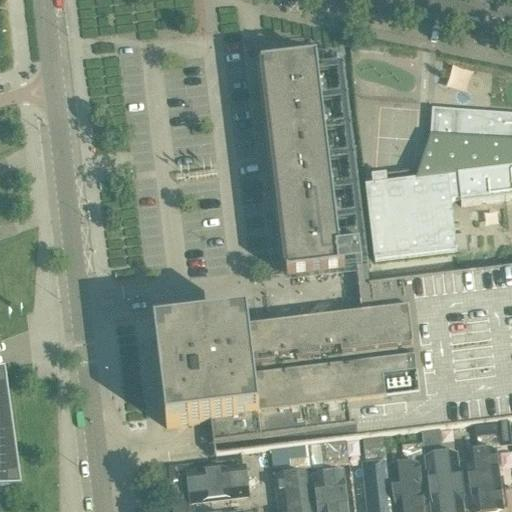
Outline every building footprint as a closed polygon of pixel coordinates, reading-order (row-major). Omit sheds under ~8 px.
[(351,121),(343,59),(260,40),(263,68),(261,68),(287,279),(369,269),(357,179),(351,121)] [(511,116),(432,111),(429,154),(434,154),(433,172),(371,179),(372,188),(365,189),(374,264),(376,263),(375,263),(383,262),(455,253),(455,254),(457,254),(451,204),(460,203),(461,208),(505,203),(511,202),(511,116)] [(313,323),(269,329),(249,331),(248,321),(235,323),(154,333),(166,430),(211,425),(215,459),(271,453),(279,452),(308,448),(344,444),(421,434),(438,432),(511,423),(511,270),(377,287),(369,288),(372,316),(313,323)] [(0,490),(22,491),(9,397),(8,385),(6,374),(6,372),(5,372),(0,372),(0,490)] [(497,425),(476,428),(479,451),(500,449),(511,447),(509,424),(497,425)] [(424,458),(425,458),(425,461),(442,460),(439,434),(438,432),(421,434),(423,446),(424,458)] [(382,439),(363,442),(364,453),(383,450),(382,439)] [(344,444),(308,448),(311,471),(328,469),(349,467),(347,455),(346,455),(344,444)] [(424,458),(423,446),(402,448),(403,460),(424,458)] [(279,452),(280,461),(272,462),(272,465),(289,463),(290,474),(311,471),(308,448),(279,452)] [(383,450),(364,453),(365,465),(387,462),(385,450),(383,450)] [(279,452),(271,453),(272,462),(280,461),(279,452)] [(504,511),(497,452),(464,456),(470,511),(504,511)] [(425,461),(431,511),(463,511),(457,458),(442,460),(425,461)] [(189,500),(190,508),(248,501),(244,465),(186,472),(187,479),(189,500)] [(363,468),(368,511),(390,511),(385,465),(363,468)] [(390,471),(394,511),(423,511),(419,467),(390,471)] [(349,511),(345,474),(311,478),(314,511),(349,511)] [(311,511),(307,475),(273,479),(277,511),(311,511)] [(181,481),(172,482),(169,482),(172,503),(184,502),(181,481)]
